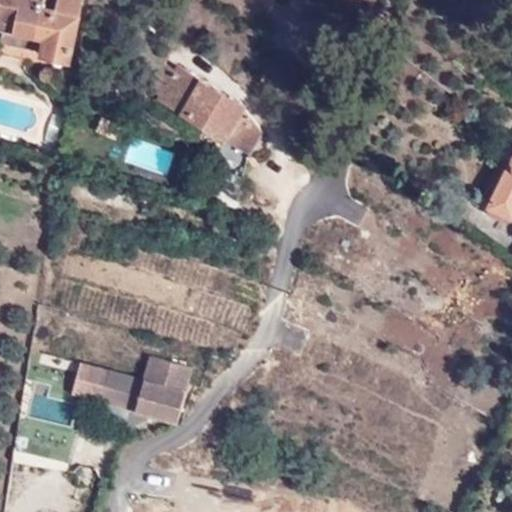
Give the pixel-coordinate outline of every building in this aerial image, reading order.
[(62,68),(75,0),(49,0),(46,15),(29,11),(30,4),(10,0),(0,0),(0,36),(1,37),(0,41),(0,49),(34,56),(33,62),(62,68)] [(151,103),(183,123),(193,107),(190,101),(199,91),(170,72),(167,75),(156,68),(162,56),(129,36),(113,56),(148,79),(140,92),(153,100),(151,103)] [(190,66),(196,57),(181,47),(175,56),(190,66)] [(193,107),(183,123),(216,145),(236,115),(199,91),(190,101),(193,107)] [(236,115),(216,145),(238,159),(252,138),(236,115)] [(131,137),(124,161),(166,174),(173,151),(131,137)] [(511,154),(506,151),(478,213),(502,225),(511,205),(511,154)] [(92,403),(165,424),(167,424),(174,398),(175,398),(182,377),(180,377),(181,373),(140,361),(133,386),(100,376),(92,403)] [(18,413),(12,460),(68,467),(74,421),(18,413)] [(84,463),(81,482),(96,484),(99,466),(84,463)]
